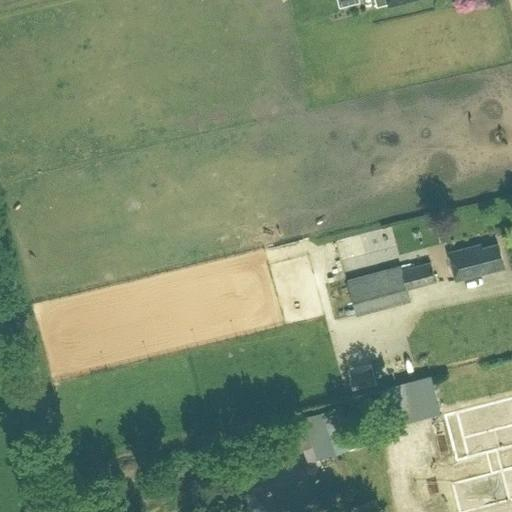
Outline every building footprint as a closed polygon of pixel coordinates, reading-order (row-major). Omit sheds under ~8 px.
[(456,281),(505,269),(499,244),(481,249),(480,244),(449,252),(456,281)] [(402,264),(349,279),(359,314),(412,300),(409,289),(437,281),(432,261),(403,269),(402,264)] [(483,366),(454,374),(456,379),(484,371),(483,366)] [(431,373),(383,385),(390,414),(439,401),(431,373)] [(493,473),(452,484),(459,511),(471,511),(510,502),(502,471),(501,471),(496,452),(511,447),(511,397),(454,413),(466,460),(488,454),(493,473)] [(350,444),(339,408),(307,418),(319,454),(350,444)] [(454,450),(435,456),(439,467),(458,461),(454,450)] [(436,476),(462,473),(461,463),(435,467),(436,476)]
